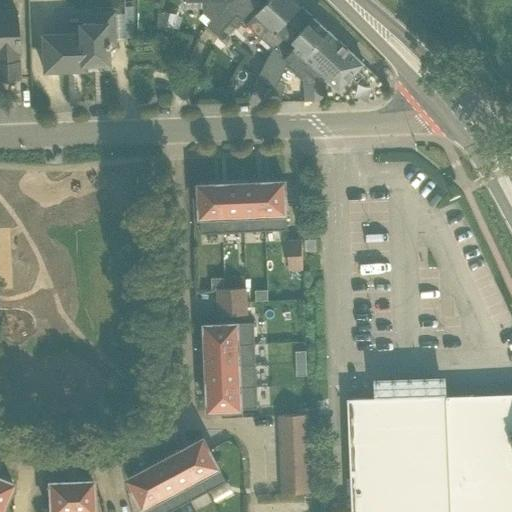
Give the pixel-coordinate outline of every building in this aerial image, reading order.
[(213,21),(232,0),(186,0),(186,1),(190,3),(203,2),(204,13),(213,21)] [(252,0),(232,0),(213,21),(208,26),(219,36),(217,38),(224,45),(231,37),(230,36),(236,28),(237,29),(241,25),(244,28),(247,24),(246,23),(261,7),(252,0)] [(295,39),(314,17),(295,0),(268,0),(261,7),(246,23),(247,24),(267,42),(273,47),(285,57),(296,44),(299,42),(295,39)] [(0,82),(21,81),(16,9),(0,10),(0,82)] [(314,79),(321,72),(344,45),(314,17),(295,39),(299,42),(295,49),(299,53),(291,64),(289,64),(291,65),(291,64),(294,67),(297,64),(307,73),(305,75),(306,75),(303,79),(303,85),(314,84),(314,79)] [(89,69),(112,68),(112,48),(116,48),(115,22),(80,24),(81,33),(39,35),(41,76),(90,74),(89,69)] [(358,70),(364,64),(344,45),(321,72),(339,89),(351,77),(357,82),(363,76),(358,70)] [(288,60),(285,57),(273,47),(257,78),(255,81),(273,90),(288,60)] [(255,81),(257,78),(241,69),(234,81),(251,90),(255,81)] [(277,215),(286,214),(285,182),(264,183),(265,241),(281,240),(281,228),(277,228),(277,215)] [(207,244),(222,243),(220,183),(199,184),(200,217),(210,217),(210,231),(206,231),(207,244)] [(233,217),(243,216),(242,183),(220,183),(222,243),(234,242),(233,217)] [(254,241),(265,241),(264,183),(242,183),(243,216),(253,215),(254,241)] [(288,239),(289,269),(303,269),(302,239),(288,239)] [(218,315),(248,314),(247,288),(217,289),(218,315)] [(254,344),(253,322),(205,325),(206,346),(254,344)] [(255,366),(254,344),(206,346),(206,368),(255,366)] [(256,387),(255,366),(206,368),(207,389),(256,387)] [(511,393),(446,395),(445,376),(374,378),(375,398),(349,399),(352,511),(511,511),(511,432),(511,393)] [(257,409),(256,387),(207,389),(208,410),(257,409)] [(282,493),(311,492),(309,414),(279,415),(282,493)] [(211,472),(219,467),(203,438),(184,448),(212,501),(226,493),(220,483),(217,484),(211,472)] [(213,511),(217,510),(212,501),(184,448),(165,458),(182,489),(190,485),(205,511),(213,511)] [(182,511),(173,494),(182,489),(165,458),(146,468),(170,511),(182,511)] [(170,511),(146,468),(127,478),(143,510),(152,505),(155,511),(170,511)] [(0,511),(12,484),(0,478),(0,511)] [(92,511),(91,480),(69,481),(70,511),(92,511)] [(70,511),(69,481),(47,482),(48,511),(70,511)]
